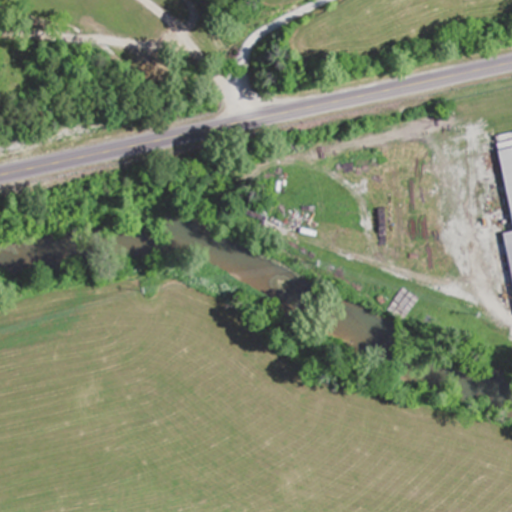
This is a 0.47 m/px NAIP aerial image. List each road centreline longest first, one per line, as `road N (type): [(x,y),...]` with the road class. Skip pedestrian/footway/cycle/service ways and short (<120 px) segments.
road 1 (primary): [(0,176),(511,64)]
road 2 (residential): [(328,0),(268,27),(242,51),(261,119)]
